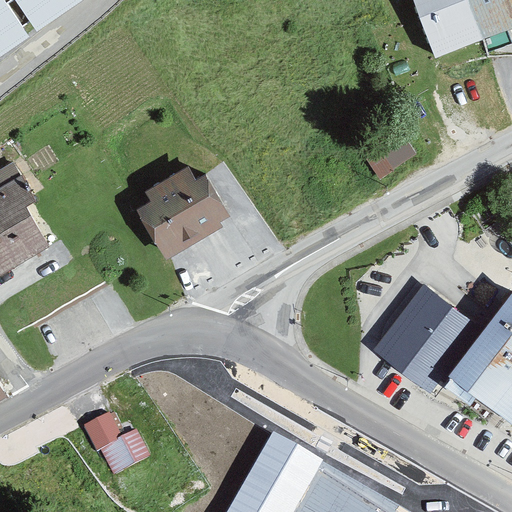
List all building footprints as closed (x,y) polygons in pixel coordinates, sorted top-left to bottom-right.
[(0,0),(0,38),(56,0),(0,0)] [(440,48),(484,32),(472,0),(417,0),(424,16),(439,56),(440,53),(440,48)] [(511,0),(472,0),(484,32),(511,21),(511,0)] [(369,148),(378,169),(416,149),(405,127),(369,148)] [(0,225),(17,257),(46,241),(49,245),(52,245),(26,201),(36,195),(16,162),(0,171),(0,225)] [(147,208),(169,247),(216,218),(213,213),(227,204),(207,174),(195,182),(188,170),(154,191),(160,200),(147,208)] [(0,266),(17,257),(0,225),(0,266)] [(95,251),(82,259),(99,286),(111,279),(95,251)] [(81,296),(99,286),(82,259),(65,269),(81,296)] [(65,305),(81,296),(65,269),(49,278),(65,305)] [(49,315),(65,305),(49,278),(33,288),(49,315)] [(511,414),(511,294),(487,327),(481,335),(448,310),(451,306),(426,287),(382,345),(431,382),(440,371),(448,378),(451,380),(454,375),(475,391),(477,388),(511,415),(511,414)] [(37,322),(49,315),(33,288),(20,295),(37,322)] [(481,335),(487,327),(475,318),(472,322),(451,306),(448,310),(481,335)] [(0,391),(4,390),(9,394),(0,376),(0,391)] [(105,454),(119,479),(150,462),(135,438),(123,444),(110,421),(86,433),(99,457),(105,454)] [(304,511),(327,467),(267,436),(228,511),(304,511)]
